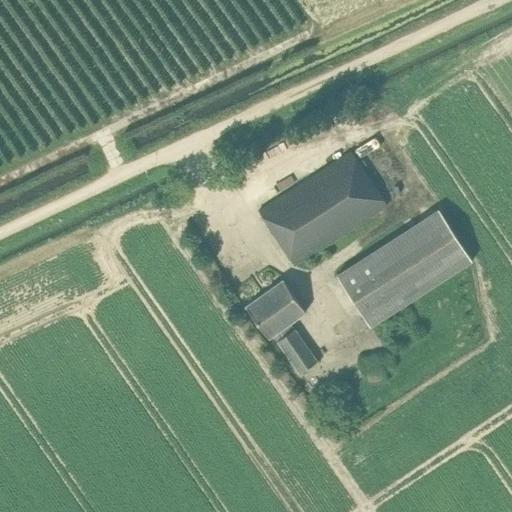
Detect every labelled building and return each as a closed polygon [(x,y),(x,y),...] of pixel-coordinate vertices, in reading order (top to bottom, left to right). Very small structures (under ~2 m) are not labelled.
[(365,143),(385,133),(381,123),(360,133),(365,143)] [(351,151),(264,207),(259,210),(295,265),(311,254),(386,206),(351,151)] [(439,208),(338,274),(372,326),(473,260),(439,208)] [(247,307),(259,323),(268,336),(276,330),(280,335),(275,339),(298,370),(316,357),(291,321),(306,310),(284,280),(247,307)] [(391,356),(362,360),(364,373),(382,371),(381,366),(392,364),(391,356)]
